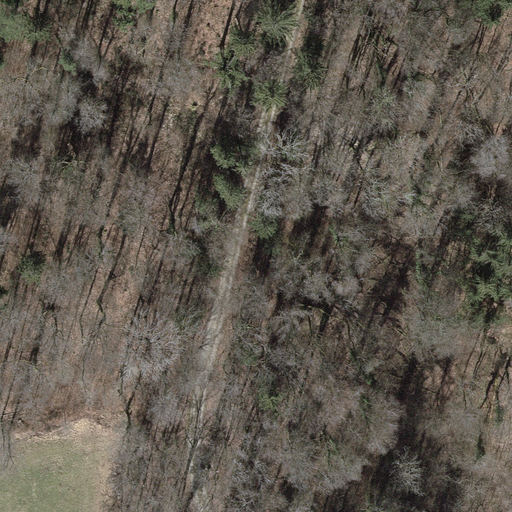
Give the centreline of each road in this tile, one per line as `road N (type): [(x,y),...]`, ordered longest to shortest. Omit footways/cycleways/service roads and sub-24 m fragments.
road 1 (track): [(203,511),(189,471),(189,407),(299,0)]
road 2 (track): [(0,161),(93,0)]
